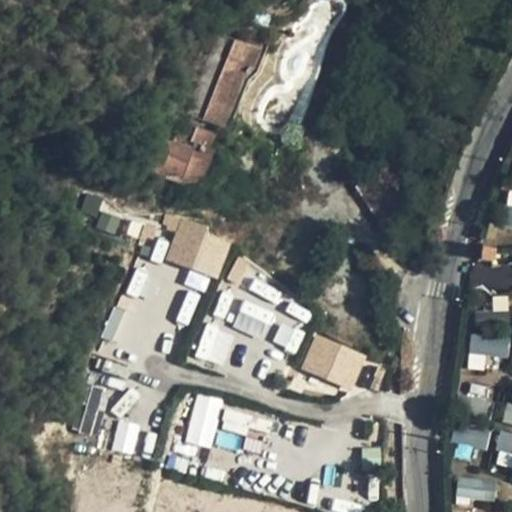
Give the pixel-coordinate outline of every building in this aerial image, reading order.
[(412,0),(410,0),(386,0),(383,9),(405,19),(412,0)] [(454,8),(434,0),(430,0),(428,7),(451,16),(454,8)] [(451,16),(428,7),(421,24),(444,34),(451,16)] [(493,23),(471,14),(468,22),(490,31),(493,23)] [(490,31),(468,22),(461,40),(483,49),(490,31)] [(376,23),(370,41),(393,49),(399,32),(376,23)] [(259,49),(222,35),(190,115),(222,127),(248,64),(253,66),(259,49)] [(416,38),(409,55),(432,64),(438,47),(416,38)] [(393,49),(370,41),(367,49),(390,57),(393,49)] [(456,54),(449,71),(472,79),(478,62),(456,54)] [(409,55),(406,64),(428,73),(432,64),(409,55)] [(449,71),(446,79),(469,88),(472,79),(449,71)] [(217,132),(198,124),(191,141),(201,144),(210,147),(217,132)] [(198,153),(162,139),(151,165),(199,184),(213,148),(210,147),(201,144),(198,153)] [(391,169),(377,177),(385,190),(399,181),(391,169)] [(376,175),(358,187),(374,212),(392,201),(385,190),(377,177),(376,175)] [(374,212),(373,213),(386,234),(406,220),(393,200),(392,201),(374,212)] [(217,279),(232,237),(180,218),(165,260),(217,279)] [(494,250),(481,248),(479,260),(492,262),(494,250)] [(213,320),(265,336),(273,308),(221,292),(213,320)] [(205,323),(195,357),(224,366),(234,332),(205,323)] [(279,324),(272,342),(295,352),(302,333),(279,324)] [(470,355),(509,355),(509,326),(470,326),(470,355)] [(315,333),(300,369),(351,390),(366,354),(315,333)] [(210,448),(223,400),(197,393),(184,441),(210,448)] [(511,424),(511,405),(505,404),(503,423),(511,424)] [(493,460),(511,466),(511,433),(503,430),(493,460)] [(456,479),(457,501),(496,499),(495,477),(456,479)]
